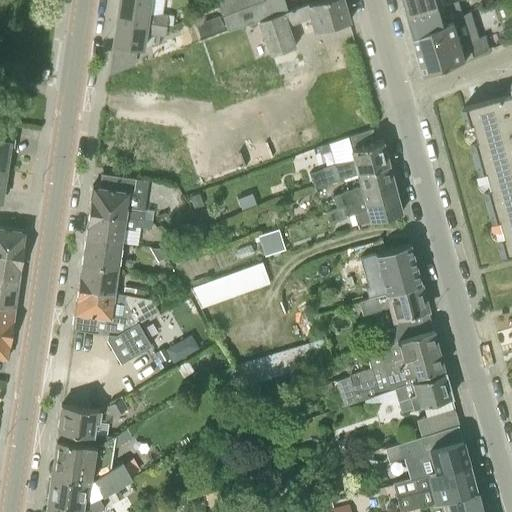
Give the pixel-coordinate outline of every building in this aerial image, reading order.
[(118,0),(116,17),(167,24),(168,14),(155,12),(155,15),(147,13),(149,0),(118,0)] [(258,20),(287,10),(283,0),(216,0),(228,31),(258,20)] [(315,0),(307,2),(305,3),(287,10),(258,20),(275,67),(281,83),(302,75),(297,59),(286,24),(310,15),(314,29),(349,20),(343,0),(315,0)] [(403,0),(408,15),(443,4),(442,0),(403,0)] [(443,4),(408,15),(414,36),(454,19),(462,15),(459,1),(444,6),(443,4)] [(220,16),(197,24),(201,35),(223,28),(220,16)] [(167,24),(116,17),(112,45),(113,45),(111,57),(135,61),(137,48),(143,49),(145,31),(152,31),(152,34),(165,36),(167,24)] [(454,19),(414,36),(426,76),(490,49),(485,34),(462,44),(454,19)] [(511,93),(463,107),(468,124),(466,129),(466,133),(468,138),(473,140),(482,173),(479,177),(479,182),(482,186),(486,189),(495,221),(493,226),(493,231),(495,235),(499,238),(504,255),(511,252),(511,93)] [(242,144),(250,169),(276,160),(268,136),(242,144)] [(0,170),(5,171),(9,141),(0,139),(0,170)] [(382,140),(351,149),(353,157),(334,164),(339,179),(357,173),(357,171),(388,163),(382,140)] [(320,154),(330,150),(328,142),(317,146),(320,154)] [(357,171),(357,173),(361,185),(332,196),(336,206),(342,205),(363,197),(362,194),(394,186),(388,163),(357,171)] [(310,173),(315,188),(339,179),(334,164),(310,173)] [(92,185),(88,211),(138,217),(140,208),(135,207),(138,191),(130,190),(131,178),(99,173),(98,185),(92,185)] [(363,197),(342,205),(342,206),(325,212),(329,224),(346,217),(345,214),(353,212),(357,225),(369,220),(401,212),(394,186),(362,194),(363,197)] [(203,204),(198,192),(189,196),(194,208),(203,204)] [(138,217),(88,211),(85,236),(122,241),(123,228),(134,229),(134,225),(149,227),(149,219),(138,217)] [(25,230),(0,226),(0,253),(21,256),(25,230)] [(264,255),(284,249),(277,229),(258,235),(264,255)] [(204,249),(197,233),(181,240),(187,256),(204,249)] [(122,241),(85,236),(81,262),(118,267),(122,241)] [(331,308),(369,297),(420,283),(410,243),(375,253),(382,281),(328,296),(331,308)] [(166,256),(161,248),(148,247),(157,261),(166,256)] [(187,259),(182,250),(171,256),(176,265),(187,259)] [(0,253),(0,279),(18,282),(21,256),(0,253)] [(118,267),(81,262),(78,287),(115,293),(118,267)] [(200,308),(270,282),(262,262),(190,288),(200,308)] [(18,282),(0,279),(0,305),(14,307),(18,282)] [(420,283),(369,297),(369,298),(359,301),(363,314),(390,306),(396,328),(382,332),(386,344),(433,330),(420,283)] [(124,286),(122,294),(135,296),(136,287),(124,286)] [(122,294),(115,293),(78,287),(72,328),(116,334),(158,310),(151,298),(145,297),(135,296),(122,294)] [(146,289),(136,287),(135,296),(145,297),(146,289)] [(14,307),(0,305),(0,331),(10,333),(14,307)] [(433,330),(386,344),(364,350),(370,367),(412,354),(415,364),(424,362),(422,356),(439,352),(433,330)] [(10,333),(0,331),(0,356),(7,358),(10,333)] [(194,334),(170,346),(176,358),(200,346),(194,334)] [(233,368),(243,385),(254,380),(331,357),(325,337),(232,365),(233,368)] [(163,347),(155,352),(161,361),(168,357),(163,347)] [(394,387),(416,380),(444,372),(443,368),(439,352),(422,356),(424,362),(415,364),(412,354),(370,367),(348,374),(350,380),(337,385),(344,405),(394,387)] [(183,377),(194,370),(186,360),(176,367),(183,377)] [(243,385),(233,368),(224,372),(233,389),(243,385)] [(416,380),(394,387),(397,398),(401,411),(451,398),(448,384),(448,381),(447,377),(445,375),(444,372),(416,380)] [(113,416),(127,407),(121,397),(106,406),(113,416)] [(58,425),(56,439),(96,445),(110,437),(112,436),(92,433),(94,421),(98,422),(100,410),(61,404),(59,417),(58,418),(57,424),(58,425)] [(422,434),(458,424),(454,408),(417,418),(422,434)] [(281,450),(297,442),(288,424),(272,432),(281,450)] [(463,440),(430,449),(425,434),(385,448),(388,460),(403,455),(410,478),(414,477),(419,476),(438,471),(469,462),(463,440)] [(266,447),(264,435),(251,437),(253,449),(266,447)] [(51,476),(91,481),(96,445),(56,439),(51,476)] [(91,481),(51,476),(47,503),(82,507),(98,497),(131,478),(122,462),(112,468),(91,481)] [(438,471),(419,476),(414,477),(416,486),(396,492),(401,510),(405,509),(405,510),(408,509),(420,506),(446,499),(477,490),(469,462),(438,471)] [(339,498),(333,475),(317,480),(323,502),(339,498)] [(482,511),(477,490),(446,499),(449,511),(482,511)] [(82,507),(47,503),(45,511),(95,511),(104,507),(98,497),(82,507)]
